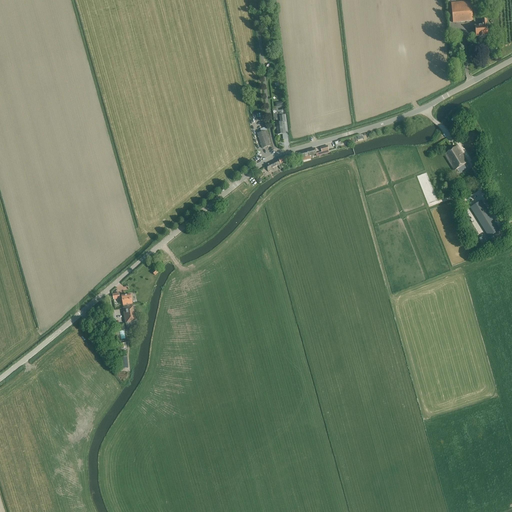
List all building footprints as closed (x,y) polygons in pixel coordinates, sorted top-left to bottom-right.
[(451,3),(453,23),(473,21),(471,1),(451,3)] [(491,35),(491,30),(491,29),(488,29),(486,19),(482,19),(483,25),(475,26),(476,32),(476,36),(479,36),(479,37),(485,37),(485,36),(488,35),(491,35)] [(285,122),(285,115),(280,116),(281,122),(277,123),(278,135),(286,134),(284,122),(285,122)] [(261,132),(258,133),(263,148),(270,146),(265,131),(267,130),(266,127),(260,129),(261,132)] [(322,152),(316,153),(317,157),(330,153),(327,146),(321,148),(322,152)] [(468,162),(460,151),(457,146),(445,155),(455,171),(457,169),(460,173),(467,168),(465,164),(468,162)] [(308,156),(316,153),(315,148),(300,153),(301,157),(301,158),(302,161),(309,159),(308,156)] [(279,159),(280,164),(293,160),(291,155),(279,159)] [(271,169),(280,165),(277,160),(266,166),(269,172),(272,170),(271,169)] [(482,201),(471,207),(490,237),(500,230),(482,201)] [(130,305),(133,305),(131,294),(122,296),(124,308),(123,308),(123,309),(128,308),(128,307),(130,306),(130,305)] [(128,308),(123,309),(124,313),(123,313),(123,316),(125,316),(127,329),(137,327),(134,306),(133,306),(133,305),(130,305),(130,306),(128,307),(128,308)]
